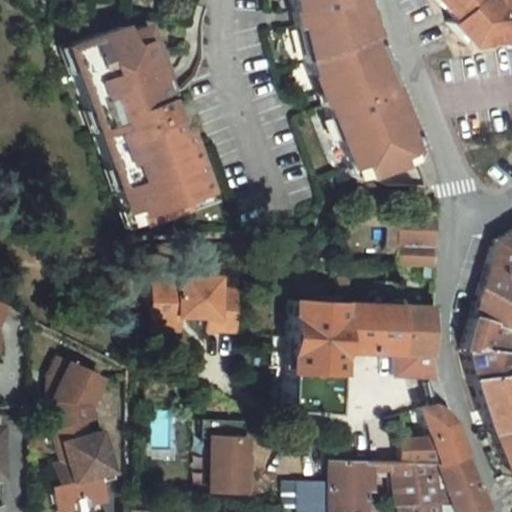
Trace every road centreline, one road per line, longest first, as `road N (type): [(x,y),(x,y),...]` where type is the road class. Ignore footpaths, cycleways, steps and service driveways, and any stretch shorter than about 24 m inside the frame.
road 1 (residential): [(473,238),(455,414),(485,511)]
road 2 (residential): [(389,0),(473,238)]
